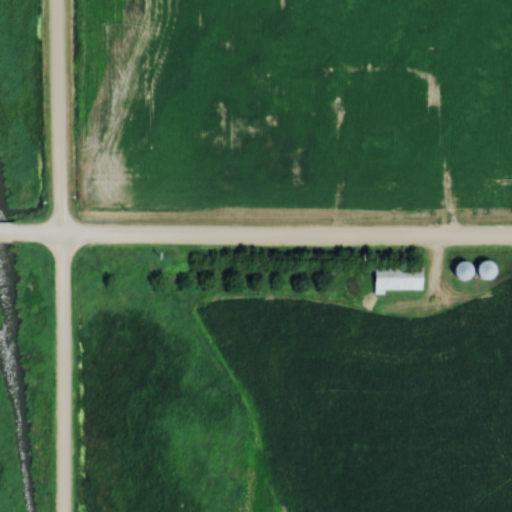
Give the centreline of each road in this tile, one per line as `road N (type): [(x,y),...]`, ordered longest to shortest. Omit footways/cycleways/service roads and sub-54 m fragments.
road 1 (residential): [(64,511),(56,0)]
road 2 (tertiary): [(0,238),(511,238)]
